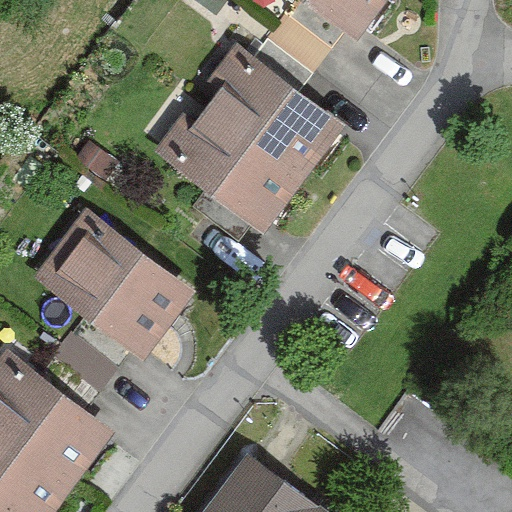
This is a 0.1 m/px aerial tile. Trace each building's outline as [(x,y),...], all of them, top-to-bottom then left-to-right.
[(392,0),(295,0),(357,47),(392,0)] [(233,58),(159,161),(256,231),(330,128),(233,58)] [(86,198),(36,266),(145,345),(194,277),(86,198)] [(82,313),(56,349),(102,381),(127,344),(82,313)] [(6,339),(0,346),(0,500),(15,511),(44,511),(114,418),(6,339)] [(248,438),(191,511),(335,511),(339,508),(248,438)]
